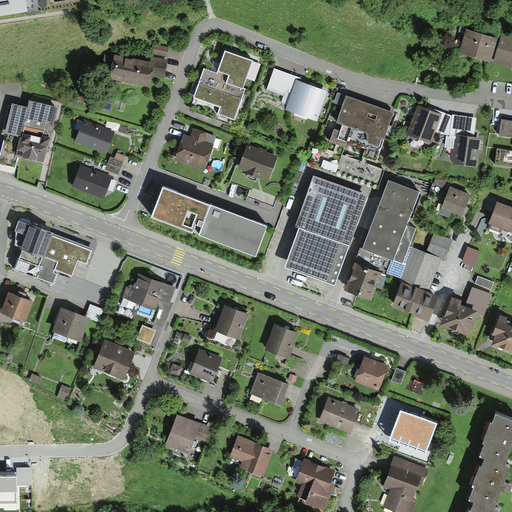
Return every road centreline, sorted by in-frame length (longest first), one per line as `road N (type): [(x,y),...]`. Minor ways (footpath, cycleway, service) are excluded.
road 1 (residential): [(120,234),(197,34),(213,24),(351,78),(511,104)]
road 2 (secondary): [(419,349),(120,234)]
road 3 (residential): [(147,382),(129,429),(111,447),(0,451)]
road 4 (residential): [(147,382),(289,435)]
road 5 (residential): [(419,349),(479,212)]
